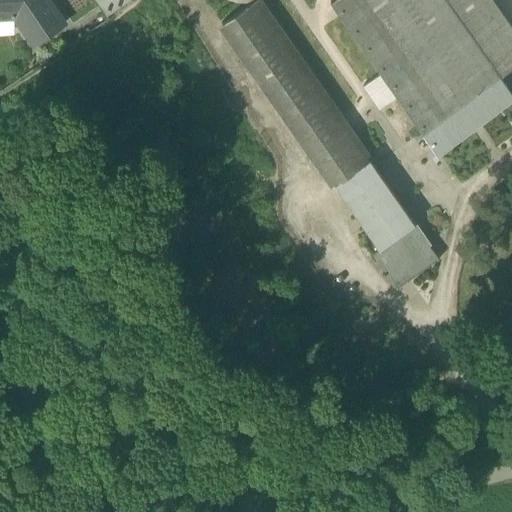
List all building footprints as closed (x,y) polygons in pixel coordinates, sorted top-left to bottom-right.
[(0,0),(0,16),(14,16),(33,43),(64,22),(48,0),(0,0)] [(94,0),(105,15),(122,4),(127,0),(94,0)] [(253,0),(222,22),(335,183),(370,159),(258,0),(253,0)] [(331,0),(437,151),(480,121),(511,98),(511,97),(498,77),(443,0),(331,0)] [(511,27),(492,0),(443,0),(498,77),(511,67),(511,27)] [(415,223),(370,159),(335,183),(379,247),(380,248),(414,224),(415,223)] [(420,250),(429,243),(415,223),(414,224),(406,230),(420,250)] [(414,224),(380,248),(379,247),(373,251),(397,286),(439,257),(429,243),(420,250),(406,230),(414,224)]
